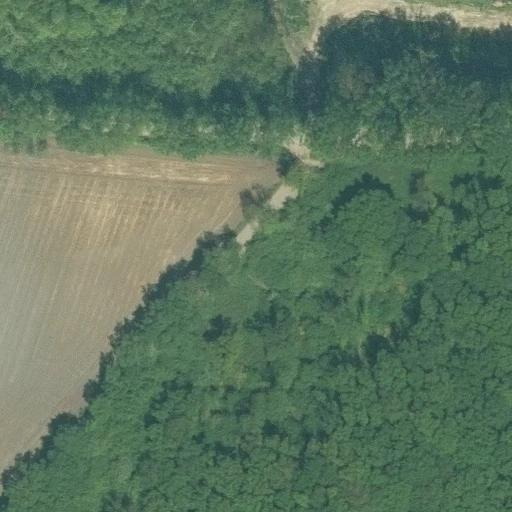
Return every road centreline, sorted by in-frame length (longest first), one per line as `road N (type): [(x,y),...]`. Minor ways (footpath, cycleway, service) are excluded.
road 1 (unclassified): [(511,134),(323,139),(0,106)]
road 2 (track): [(20,511),(237,254)]
road 3 (track): [(272,0),(323,139)]
road 4 (track): [(237,254),(323,139)]
